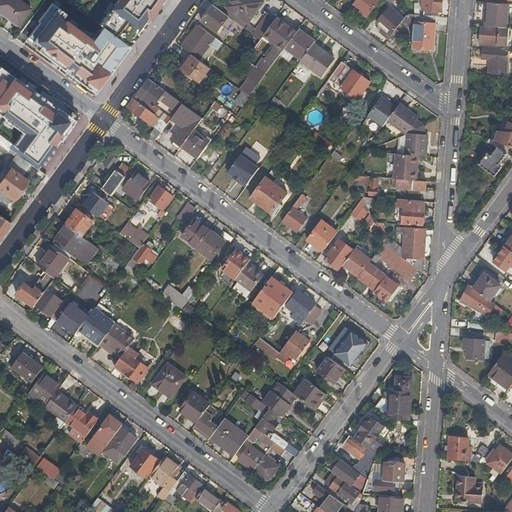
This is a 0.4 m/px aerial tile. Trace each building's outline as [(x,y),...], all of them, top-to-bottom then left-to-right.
[(30,7),(21,0),(0,0),(0,9),(18,23),(30,7)] [(116,0),(113,5),(108,12),(99,23),(130,46),(138,36),(136,34),(144,23),(146,25),(159,7),(157,6),(161,0),(116,0)] [(253,0),(232,0),(225,11),(247,25),(260,5),(253,0)] [(372,0),(356,0),(351,8),(361,15),(360,17),(365,21),(378,4),(372,0)] [(441,0),(420,0),(419,14),(423,14),(422,19),(435,20),(437,20),(437,15),(440,16),(441,0)] [(105,10),(108,12),(113,5),(110,3),(105,10)] [(509,8),(486,6),(484,30),(499,31),(507,32),(509,8)] [(288,12),(283,8),(277,17),(281,21),(288,12)] [(226,21),(209,9),(198,24),(214,36),(226,21)] [(372,27),(387,39),(393,32),(392,31),(399,23),(384,12),(372,27)] [(422,19),(405,18),(399,25),(414,26),(412,52),(432,54),(435,20),(422,19)] [(282,46),(285,48),(294,37),(277,25),(269,36),(282,46)] [(257,27),(254,36),(263,39),(266,30),(257,27)] [(213,42),(195,29),(179,51),(189,58),(196,64),(208,48),(213,42)] [(484,30),(481,29),(480,47),(497,49),(499,31),(484,30)] [(507,50),(509,32),(507,32),(499,31),(497,49),(507,50)] [(292,58),(299,64),(308,51),(311,48),(312,46),(296,34),(294,37),(285,48),(283,52),(292,58)] [(221,48),(213,42),(208,48),(216,54),(221,48)] [(283,52),(285,48),(282,46),(277,53),(272,49),(263,62),(271,68),(277,59),(283,52)] [(311,48),(308,51),(322,61),(323,59),(324,58),(311,48)] [(322,61),(308,51),(299,64),(297,66),(318,81),(330,64),(323,59),(322,61)] [(292,58),(283,52),(277,59),(286,66),(292,58)] [(486,64),(485,77),(506,79),(507,56),(480,54),(480,63),(486,64)] [(196,64),(189,58),(179,72),(198,86),(208,72),(196,64)] [(339,66),(331,78),(335,81),(344,70),(339,66)] [(31,160),(40,166),(72,126),(75,122),(71,119),(60,110),(63,105),(53,98),(49,103),(25,85),(25,86),(0,67),(0,115),(5,119),(4,120),(23,134),(20,137),(23,140),(16,149),(31,160)] [(240,96),(246,101),(247,99),(263,79),(249,69),(243,78),(247,81),(237,94),(240,96)] [(335,81),(341,86),(350,74),(344,70),(335,81)] [(341,86),(337,92),(348,99),(355,90),(362,95),(368,87),(350,74),(341,86)] [(335,81),(331,78),(326,84),(337,92),(341,86),(335,81)] [(105,82),(97,92),(102,95),(109,85),(105,82)] [(152,87),(146,83),(135,98),(151,110),(156,102),(162,94),(152,87)] [(322,89),(315,98),(320,102),(327,92),(322,89)] [(355,90),(348,99),(355,105),(362,95),(355,90)] [(40,96),(49,103),(52,100),(43,93),(40,96)] [(179,107),(162,94),(156,102),(173,115),(179,107)] [(239,110),(246,101),(240,96),(233,105),(239,110)] [(151,110),(135,98),(131,103),(147,115),(151,110)] [(272,101),(264,111),(270,115),(277,105),(272,101)] [(366,119),(380,130),(383,126),(393,112),(379,102),(366,119)] [(147,115),(131,103),(126,111),(153,130),(159,135),(164,127),(147,115)] [(228,115),(213,103),(208,110),(224,121),(228,115)] [(200,122),(179,107),(173,115),(192,128),(194,129),(200,122)] [(383,126),(403,138),(414,124),(416,122),(397,108),(393,112),(383,126)] [(192,128),(173,115),(171,118),(178,124),(177,125),(186,131),(187,130),(189,131),(192,128)] [(494,132),(490,144),(511,151),(511,122),(503,119),(497,134),(494,132)] [(414,124),(403,138),(420,139),(421,130),(414,124)] [(187,130),(186,131),(185,133),(182,132),(180,135),(186,139),(191,133),(194,129),(192,128),(189,131),(187,130)] [(145,141),(151,145),(159,135),(153,130),(145,141)] [(186,139),(178,150),(194,161),(204,148),(207,144),(191,133),(186,139)] [(186,139),(180,135),(178,134),(168,148),(176,153),(178,150),(186,139)] [(13,146),(0,136),(0,146),(11,155),(13,153),(16,149),(13,146)] [(23,140),(20,137),(13,146),(16,149),(23,140)] [(403,138),(402,159),(412,160),(417,160),(424,161),(426,140),(420,139),(403,138)] [(511,151),(490,144),(486,142),(483,148),(492,154),(491,157),(486,155),(477,169),(494,181),(500,172),(497,169),(504,160),(506,161),(511,151)] [(204,148),(194,161),(209,172),(219,158),(216,156),(218,152),(215,150),(213,154),(204,148)] [(31,160),(16,149),(13,153),(28,164),(31,160)] [(28,164),(13,153),(11,155),(5,164),(7,166),(20,175),(28,164)] [(331,153),(328,158),(336,163),(339,159),(331,153)] [(225,174),(243,188),(256,170),(238,157),(225,174)] [(390,182),(391,182),(415,184),(416,170),(412,169),(412,160),(402,159),(392,158),(390,182)] [(20,175),(7,166),(0,175),(0,190),(1,191),(8,196),(10,198),(24,179),(20,175)] [(115,174),(124,180),(127,175),(128,174),(120,168),(115,174)] [(102,192),(110,198),(113,194),(124,180),(115,174),(102,192)] [(124,180),(113,194),(119,198),(123,193),(137,202),(148,186),(133,175),(131,178),(127,175),(124,180)] [(285,195),(264,179),(248,201),(269,216),(285,195)] [(365,180),(355,179),(358,188),(365,189),(365,182),(365,180)] [(377,183),(365,182),(365,189),(369,189),(368,198),(375,199),(377,183)] [(415,184),(391,182),(390,191),(424,194),(425,185),(415,184)] [(161,192),(156,189),(148,201),(162,211),(170,199),(166,196),(161,192)] [(102,192),(101,191),(88,209),(97,216),(110,198),(102,192)] [(296,201),(290,209),(293,211),(296,206),(298,207),(300,204),(296,201)] [(121,209),(112,203),(108,209),(117,215),(121,209)] [(366,212),(363,203),(353,216),(360,222),(366,212)] [(170,228),(177,233),(193,212),(186,207),(170,228)] [(138,218),(146,223),(152,213),(144,209),(138,218)] [(290,209),(279,223),(295,235),(305,220),(293,211),(290,209)] [(405,210),(404,228),(421,230),(423,211),(422,210),(405,209),(405,210)] [(74,213),(63,228),(80,240),(91,225),(74,213)] [(0,236),(10,223),(0,216),(0,236)] [(181,241),(195,252),(208,234),(193,223),(181,241)] [(305,243),(321,255),(336,235),(320,223),(305,243)] [(125,226),(118,236),(138,251),(139,249),(142,244),(135,238),(138,235),(125,226)] [(379,226),(373,226),(382,246),(393,254),(396,248),(389,243),(386,243),(379,226)] [(80,240),(63,228),(53,241),(74,257),(84,243),(80,240)] [(177,233),(170,228),(165,235),(172,240),(177,233)] [(404,237),(402,260),(418,272),(421,274),(424,232),(404,230),(404,237)] [(208,234),(195,252),(210,263),(223,245),(208,234)] [(123,271),(140,284),(144,278),(149,272),(140,266),(146,257),(153,262),(158,254),(151,249),(155,243),(149,239),(141,250),(139,249),(138,251),(123,271)] [(96,251),(84,243),(74,257),(85,265),(96,251)] [(323,263),(336,273),(339,268),(346,260),(350,253),(351,253),(337,243),(323,263)] [(393,254),(382,246),(374,256),(379,259),(384,263),(383,264),(409,284),(418,272),(402,260),(393,254)] [(68,260),(50,247),(45,254),(48,256),(38,269),(39,271),(53,281),(67,291),(72,284),(58,274),(68,260)] [(350,253),(356,257),(361,251),(355,247),(351,253),(350,253)] [(511,255),(504,249),(493,264),(505,273),(508,269),(511,272),(511,255)] [(350,253),(346,260),(363,272),(366,267),(363,264),(355,259),(356,257),(350,253)] [(222,273),(234,283),(247,266),(248,263),(236,254),(222,273)] [(372,260),(369,263),(373,265),(374,266),(379,259),(374,256),(372,260)] [(123,271),(104,257),(99,264),(118,277),(123,271)] [(363,264),(366,267),(369,263),(372,260),(368,257),(363,264)] [(346,260),(339,268),(356,280),(363,272),(346,260)] [(247,266),(234,283),(249,295),(262,277),(247,266)] [(370,270),(366,267),(363,272),(356,280),(374,294),(384,280),(370,270)] [(53,281),(39,271),(34,278),(36,279),(40,282),(35,288),(32,293),(30,295),(22,289),(22,288),(15,298),(32,310),(33,308),(45,292),(53,281)] [(485,275),(473,291),(489,303),(501,287),(485,275)] [(144,278),(140,284),(143,286),(161,299),(165,293),(144,278)] [(270,280),(250,306),(272,322),(291,295),(270,280)] [(82,297),(94,304),(102,288),(90,282),(82,297)] [(473,291),(466,286),(457,297),(487,319),(490,314),(497,320),(502,313),(489,303),(473,291)] [(24,287),(22,289),(30,295),(32,293),(24,287)] [(165,293),(161,299),(163,301),(181,314),(184,310),(188,304),(182,299),(168,289),(165,293)] [(182,299),(188,304),(195,295),(188,290),(182,299)] [(45,292),(33,308),(48,319),(60,303),(45,292)] [(291,322),(299,328),(302,323),(313,309),(314,307),(295,294),(284,309),(293,315),(299,307),(301,309),(291,322)] [(60,303),(48,319),(56,325),(70,306),(62,300),(60,303)] [(313,309),(302,323),(309,329),(320,314),(313,309)] [(184,310),(181,314),(188,319),(191,315),(184,310)] [(87,320),(77,333),(91,344),(101,331),(87,320)] [(204,323),(200,328),(209,335),(213,329),(204,323)] [(107,335),(97,348),(97,349),(105,354),(109,350),(113,353),(120,359),(129,346),(132,342),(112,328),(107,335)] [(101,331),(91,344),(97,348),(107,335),(101,331)] [(364,346),(346,331),(336,343),(355,358),(364,346)] [(511,344),(511,343),(511,334),(485,333),(484,343),(511,344)] [(294,335),(280,353),(288,359),(295,364),(308,345),(294,335)] [(288,359),(280,353),(279,355),(258,340),(253,346),(274,362),(276,359),(284,365),(288,359)] [(320,340),(313,350),(320,356),(327,345),(320,340)] [(483,344),(464,342),(463,351),(467,352),(466,361),(481,362),(483,344)] [(120,359),(114,368),(137,384),(147,370),(132,359),(137,352),(129,346),(120,359)] [(10,370),(30,385),(41,370),(21,355),(10,370)] [(511,363),(502,357),(486,378),(506,393),(511,385),(511,363)] [(343,373),(326,360),(316,374),(333,386),(343,373)] [(166,367),(151,387),(169,400),(184,380),(166,367)] [(42,375),(25,399),(41,410),(59,386),(42,375)] [(304,382),(293,397),(296,399),(313,412),(324,398),(304,382)] [(389,409),(382,417),(389,422),(390,421),(408,423),(410,382),(401,382),(400,391),(397,391),(396,393),(394,394),(390,394),(389,409)] [(283,390),(274,383),(259,403),(269,410),(277,416),(281,419),(296,399),(293,397),(283,390)] [(56,393),(44,409),(64,425),(65,423),(75,409),(76,408),(56,393)] [(178,413),(195,426),(207,409),(209,407),(192,395),(178,413)] [(242,395),(238,402),(242,405),(247,398),(242,395)] [(247,398),(242,405),(256,415),(260,418),(265,412),(247,398)] [(75,409),(65,423),(85,438),(98,421),(88,413),(85,417),(75,409)] [(195,426),(192,429),(206,440),(213,430),(207,425),(215,414),(207,409),(195,426)] [(258,424),(253,431),(261,437),(267,430),(271,433),(276,427),(272,424),(277,416),(269,410),(267,413),(258,424)] [(267,413),(265,412),(260,418),(256,415),(253,420),(258,424),(267,413)] [(94,441),(107,451),(124,429),(111,419),(94,441)] [(357,431),(350,440),(364,450),(368,444),(375,435),(380,439),(385,432),(368,419),(364,424),(363,423),(361,425),(359,425),(357,429),(357,431)] [(222,423),(210,440),(234,457),(245,441),(246,441),(222,423)] [(18,443),(2,431),(0,433),(0,441),(12,451),(18,443)] [(123,431),(110,448),(124,459),(137,442),(123,431)] [(261,437),(253,431),(246,441),(245,441),(251,446),(255,440),(262,445),(266,440),(261,437)] [(277,435),(271,444),(273,446),(283,452),(289,444),(277,435)] [(350,440),(348,438),(342,447),(355,457),(354,459),(364,466),(357,476),(366,484),(367,482),(376,458),(373,456),(364,450),(350,440)] [(271,444),(266,440),(262,445),(270,450),(273,446),(271,444)] [(447,441),(446,464),(466,465),(467,452),(465,452),(466,442),(447,441)] [(368,444),(364,450),(373,456),(377,450),(368,444)] [(283,452),(273,446),(270,450),(269,452),(280,459),(284,453),(283,452)] [(236,462),(252,474),(263,459),(247,447),(236,462)] [(355,457),(342,447),(340,449),(354,459),(355,457)] [(467,466),(478,466),(487,454),(479,448),(467,466)] [(486,468),(499,478),(511,460),(511,459),(499,449),(486,468)] [(41,456),(32,467),(36,470),(47,478),(53,482),(60,473),(44,462),(50,454),(45,450),(41,456)] [(24,451),(19,457),(32,467),(41,456),(36,453),(33,457),(24,451)] [(141,451),(128,468),(145,480),(157,463),(141,451)] [(163,458),(148,478),(164,490),(167,485),(178,470),(163,458)] [(386,459),(376,458),(367,482),(384,484),(385,465),(386,459)] [(263,459),(252,474),(263,482),(268,481),(277,469),(263,459)] [(356,476),(338,462),(329,474),(348,487),(356,476)] [(385,465),(384,484),(385,484),(400,485),(403,486),(405,467),(385,465)] [(171,488),(170,489),(191,505),(195,500),(202,489),(182,473),(171,488)] [(329,489),(336,480),(330,476),(324,485),(329,489)] [(53,482),(47,478),(42,485),(51,492),(57,485),(53,482)] [(346,510),(348,511),(355,511),(358,507),(361,499),(336,480),(329,489),(350,504),(346,510)] [(456,480),(455,506),(481,508),(482,490),(475,490),(476,481),(456,480)] [(384,484),(367,482),(366,484),(363,493),(384,494),(385,484),(384,484)] [(385,484),(384,494),(390,495),(390,500),(398,501),(400,485),(385,484)] [(167,485),(164,490),(160,495),(164,498),(164,497),(170,489),(171,488),(167,485)] [(316,488),(311,495),(326,506),(325,507),(326,508),(323,511),(336,511),(341,506),(316,488)] [(202,489),(195,500),(211,511),(213,511),(215,511),(221,503),(202,489)] [(76,492),(73,497),(76,499),(81,503),(85,498),(76,492)] [(140,511),(150,511),(157,504),(145,496),(136,509),(140,511)] [(164,498),(162,501),(170,507),(173,503),(164,497),(164,498)] [(384,499),(382,511),(402,511),(404,501),(398,501),(390,500),(384,499)] [(85,506),(92,511),(96,506),(88,501),(85,506)] [(221,503),(215,511),(216,511),(219,511),(225,506),(221,503)]
